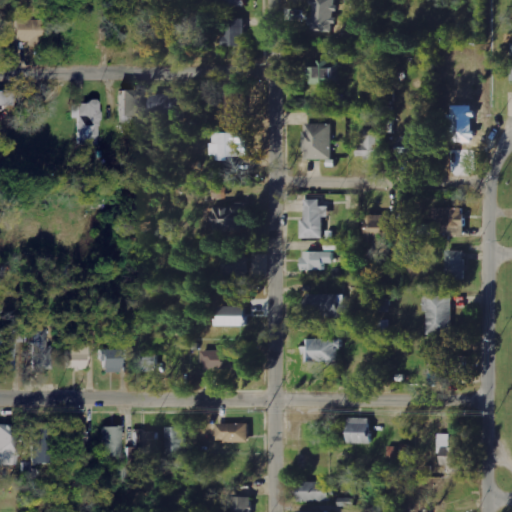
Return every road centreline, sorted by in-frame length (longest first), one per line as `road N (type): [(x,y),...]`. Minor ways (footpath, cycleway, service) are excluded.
road 1 (tertiary): [(271,511),(274,0)]
road 2 (residential): [(485,399),(0,399)]
road 3 (residential): [(485,511),(488,180),(511,135)]
road 4 (residential): [(0,75),(273,77)]
road 5 (residential): [(272,183),(488,180)]
